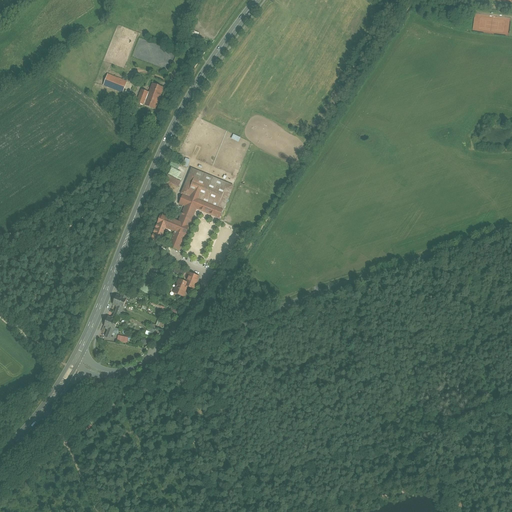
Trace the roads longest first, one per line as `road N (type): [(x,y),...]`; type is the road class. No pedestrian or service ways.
road 1 (unclassified): [(511,230),(287,305),(130,370),(97,371),(76,358)]
road 2 (unknown): [(175,343),(410,0)]
road 3 (secondary): [(256,0),(180,112),(76,358)]
road 4 (track): [(20,327),(64,233),(136,171),(150,134)]
road 5 (secondary): [(76,358),(43,410),(0,454)]
